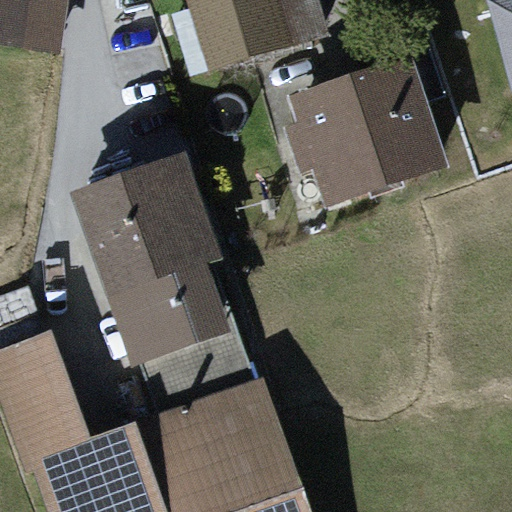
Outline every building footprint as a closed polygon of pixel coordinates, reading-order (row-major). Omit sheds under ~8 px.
[(73,0),(0,0),(0,40),(68,48),(73,0)] [(327,0),(193,0),(220,73),(339,31),(327,0)] [(511,99),(511,2),(489,8),(511,99)] [(418,57),(291,99),(328,208),(455,165),(418,57)] [(321,511),(187,153),(79,194),(160,408),(94,433),(57,334),(0,355),(0,398),(42,511),(321,511)]
